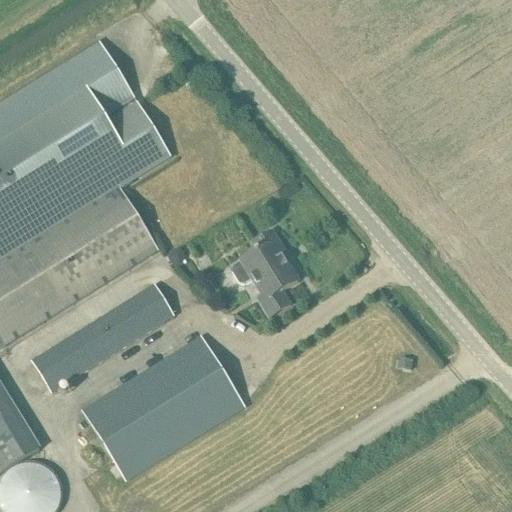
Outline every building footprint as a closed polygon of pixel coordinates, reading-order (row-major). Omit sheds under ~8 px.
[(100,44),(0,106),(0,349),(1,351),(158,253),(120,192),(172,160),(100,44)] [(286,255),(273,234),(252,246),(257,253),(233,267),(232,273),(240,285),(245,287),(252,282),(263,298),(259,301),(270,320),(274,318),(291,307),(282,294),(298,284),(286,264),(283,265),(280,259),(286,255)] [(445,236),(434,244),(446,259),(456,251),(445,236)] [(180,249),(167,257),(176,270),(182,266),(184,255),(180,249)] [(173,319),(154,287),(32,362),(52,394),(173,319)] [(244,409),(200,339),(83,413),(126,482),(244,409)] [(0,411),(0,476),(40,452),(11,405),(0,411)] [(59,502),(60,496),(59,491),(57,485),(54,480),(50,475),(45,472),(40,469),(34,468),(29,467),(23,468),(17,470),(12,473),(7,477),(4,481),(1,487),(0,490),(0,504),(2,510),(3,511),(55,511),(58,508),(59,502)]
